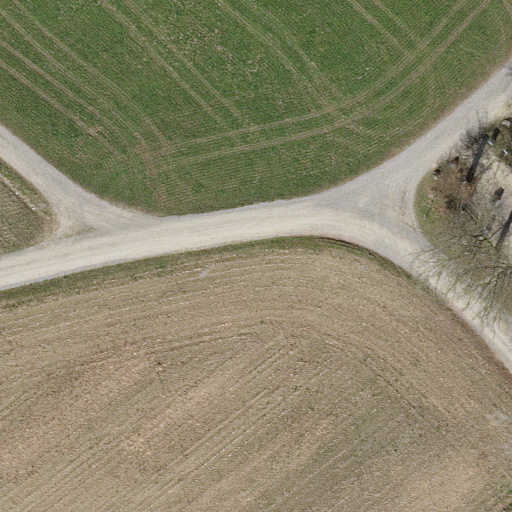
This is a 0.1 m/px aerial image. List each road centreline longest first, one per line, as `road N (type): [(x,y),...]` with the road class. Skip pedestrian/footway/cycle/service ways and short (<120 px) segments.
road 1 (track): [(114,251),(348,206)]
road 2 (track): [(348,206),(410,245),(511,340)]
road 3 (track): [(348,206),(511,74)]
road 4 (track): [(0,140),(60,188),(114,251)]
